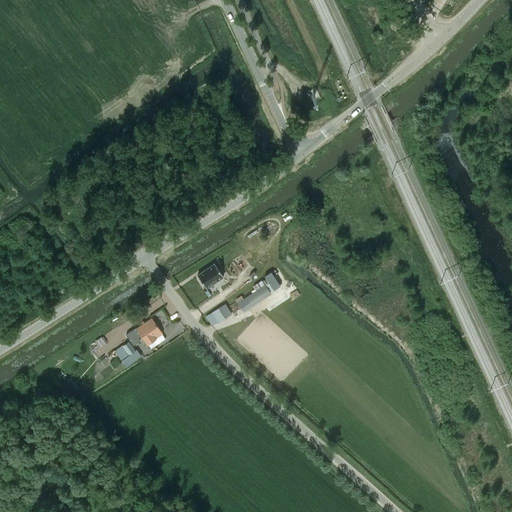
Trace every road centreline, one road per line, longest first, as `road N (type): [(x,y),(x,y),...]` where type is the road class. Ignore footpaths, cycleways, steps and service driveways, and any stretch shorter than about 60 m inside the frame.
road 1 (unclassified): [(394,511),(233,366),(144,258)]
road 2 (unclassified): [(144,258),(301,155)]
road 3 (unclassified): [(301,155),(435,43)]
road 4 (unclassified): [(0,347),(144,258)]
